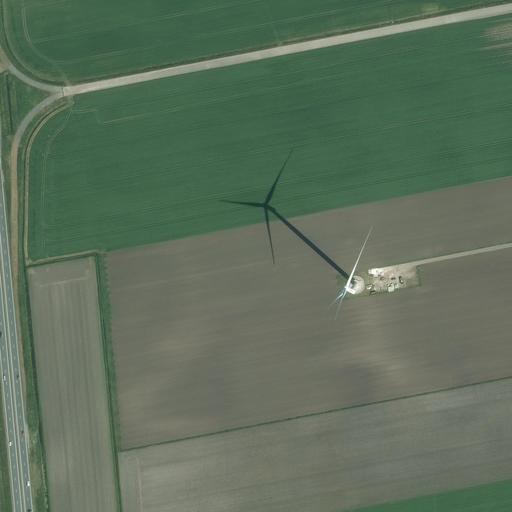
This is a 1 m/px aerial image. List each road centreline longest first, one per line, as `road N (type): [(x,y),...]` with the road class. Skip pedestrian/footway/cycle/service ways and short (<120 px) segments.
road 1 (trunk): [(28,511),(0,194)]
road 2 (trunk): [(0,314),(18,511)]
